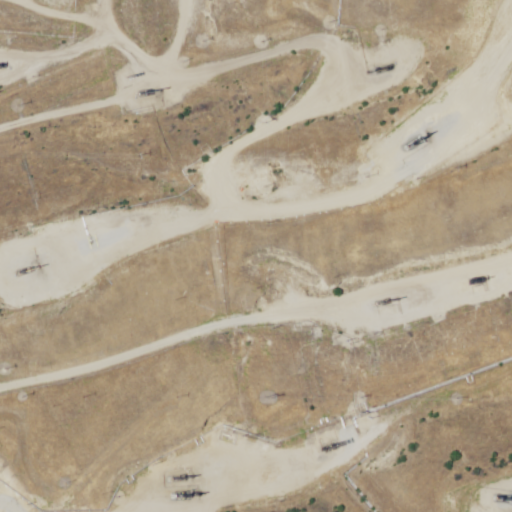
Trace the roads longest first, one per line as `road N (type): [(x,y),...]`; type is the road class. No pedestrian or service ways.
road 1 (track): [(0,384),(121,361),(431,340),(511,288)]
road 2 (track): [(0,118),(79,82),(410,39),(488,0)]
